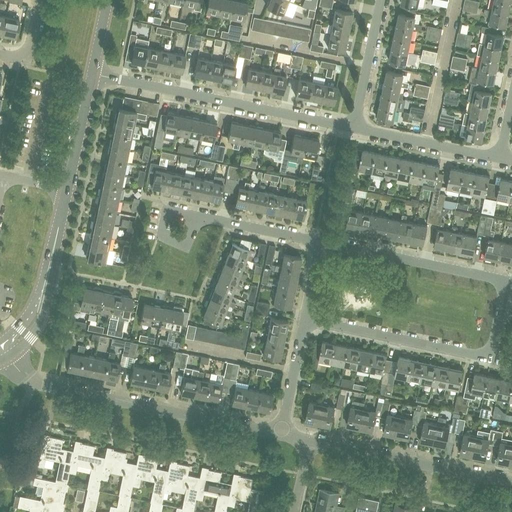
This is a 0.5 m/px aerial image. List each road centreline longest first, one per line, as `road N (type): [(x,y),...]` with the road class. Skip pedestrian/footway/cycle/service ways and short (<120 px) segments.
road 1 (unclassified): [(280,434),(33,382),(4,350)]
road 2 (residential): [(353,128),(91,74)]
road 3 (residential): [(305,321),(480,356),(493,345),(506,281)]
road 4 (unclassified): [(511,483),(309,440)]
road 5 (residential): [(506,281),(320,242)]
road 6 (tertiary): [(4,350),(37,314),(67,190)]
road 7 (residential): [(499,158),(353,128)]
road 8 (residential): [(353,128),(380,0)]
road 9 (residential): [(320,242),(196,216)]
